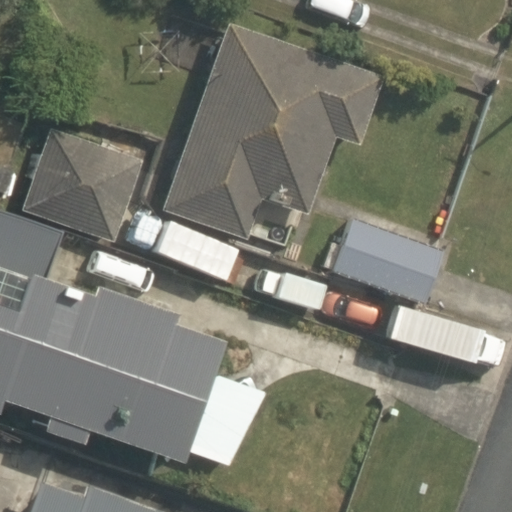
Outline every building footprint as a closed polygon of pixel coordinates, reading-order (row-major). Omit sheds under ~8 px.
[(160,215),(242,243),(256,201),(302,217),(329,139),(351,146),(374,81),(224,29),(160,212),(160,215)] [(20,213),(108,245),(138,161),(50,129),(20,213)] [(182,454),(226,469),(264,394),(214,377),(223,349),(170,331),(175,317),(92,290),(88,301),(41,285),(57,237),(0,217),(0,273),(24,282),(13,317),(0,312),(0,405),(178,465),(182,454)] [(351,220),(330,275),(418,308),(438,253),(351,220)] [(153,511),(80,486),(75,500),(32,485),(22,511),(153,511)]
